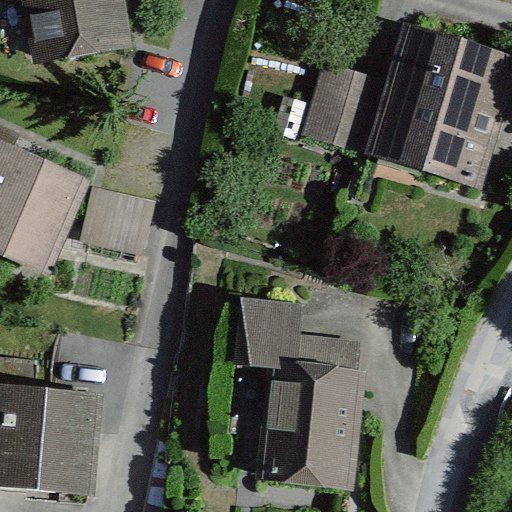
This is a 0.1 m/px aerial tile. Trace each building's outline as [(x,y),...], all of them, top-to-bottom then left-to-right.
[(126,0),(26,0),(38,68),(135,52),(126,0)] [(511,78),(511,62),(407,33),(372,156),(435,174),(432,183),(479,196),(511,78)] [(322,63),(300,137),(361,155),(382,81),(322,63)] [(88,183),(0,147),(0,259),(49,279),(88,183)] [(93,188),(79,241),(143,258),(157,204),(93,188)] [(267,367),(298,370),(304,305),(240,299),(234,364),(267,367)] [(355,495),(366,376),(298,370),(267,367),(256,486),(355,495)] [(100,402),(0,392),(0,491),(91,500),(100,402)]
